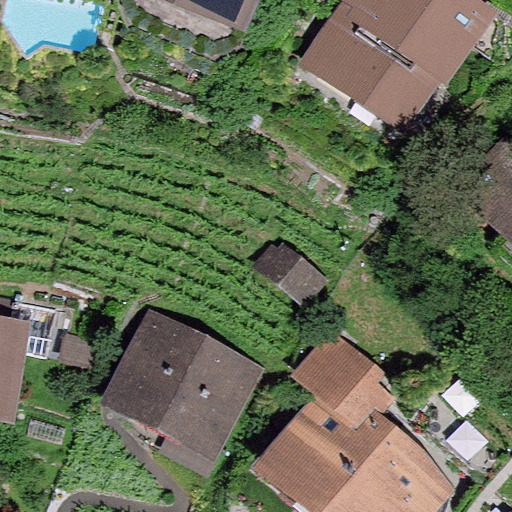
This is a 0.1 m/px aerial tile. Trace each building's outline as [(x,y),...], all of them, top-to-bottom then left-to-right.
[(161,0),(229,30),(242,0),(161,0)] [(352,0),(349,4),(359,11),(440,66),(445,69),(478,20),(448,0),(352,0)] [(440,66),(359,11),(324,62),(405,117),(440,66)] [(511,157),(509,155),(472,197),(511,232),(511,157)] [(277,252),(264,269),(303,299),(316,282),(277,252)] [(0,298),(0,380),(14,301),(0,298)] [(153,332),(117,401),(211,448),(246,379),(153,332)] [(311,444),(285,479),(324,511),(416,511),(438,485),(365,425),(384,402),(362,385),(369,375),(332,344),(304,379),(330,401),(301,437),(311,444)]
